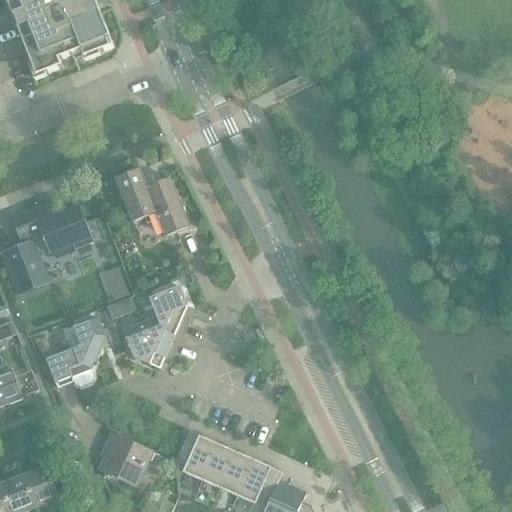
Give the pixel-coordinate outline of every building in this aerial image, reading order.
[(6,0),(14,19),(19,27),(32,64),(39,62),(45,75),(63,68),(60,61),(96,47),(99,54),(114,48),(101,13),(95,0),(92,0),(77,6),(75,0),(6,0)] [(165,239),(188,230),(169,181),(154,186),(151,177),(142,181),(138,172),(115,181),(133,224),(148,218),(153,230),(160,227),(165,239)] [(75,251),(92,244),(78,208),(51,219),(46,207),(12,220),(21,241),(25,240),(27,245),(2,255),(18,296),(49,284),(38,254),(49,250),(51,255),(73,246),(75,251)] [(119,269),(103,276),(114,303),(130,297),(119,269)] [(160,371),(188,307),(180,288),(150,300),(157,317),(123,332),(127,343),(126,344),(128,348),(129,348),(134,359),(160,371)] [(131,299),(107,309),(108,311),(112,321),(136,312),(131,299)] [(7,306),(0,308),(0,319),(9,317),(11,316),(7,306)] [(108,311),(100,314),(107,330),(114,327),(112,321),(108,311)] [(58,390),(74,383),(75,385),(81,388),(92,384),(94,379),(91,371),(106,338),(99,320),(75,330),(82,347),(46,361),(58,390)] [(0,342),(18,336),(13,323),(0,328),(0,342)] [(123,332),(117,334),(122,346),(126,344),(127,343),(123,332)] [(23,401),(12,372),(0,376),(0,409),(0,410),(23,401)] [(189,433),(186,441),(196,445),(199,438),(189,433)] [(158,471),(164,459),(112,435),(107,448),(110,449),(100,471),(136,488),(146,466),(158,471)] [(187,467),(183,474),(202,482),(218,446),(199,438),(196,445),(193,452),(190,460),(187,467)] [(186,441),(183,448),(193,452),(196,445),(186,441)] [(218,446),(202,482),(220,490),(236,453),(218,446)] [(183,448),(180,455),(190,460),(193,452),(183,448)] [(236,453),(220,490),(237,498),(253,461),(236,453)] [(180,455),(176,463),(187,467),(190,460),(180,455)] [(253,461),(237,498),(253,505),(249,511),(265,511),(278,483),(279,483),(283,474),(253,461)] [(48,467),(24,476),(37,508),(60,499),(48,467)] [(24,476),(1,485),(11,511),(27,511),(37,508),(24,476)] [(312,511),(311,508),(302,504),(306,495),(279,483),(278,483),(265,511),(312,511)] [(11,511),(1,485),(0,485),(0,511),(11,511)]
